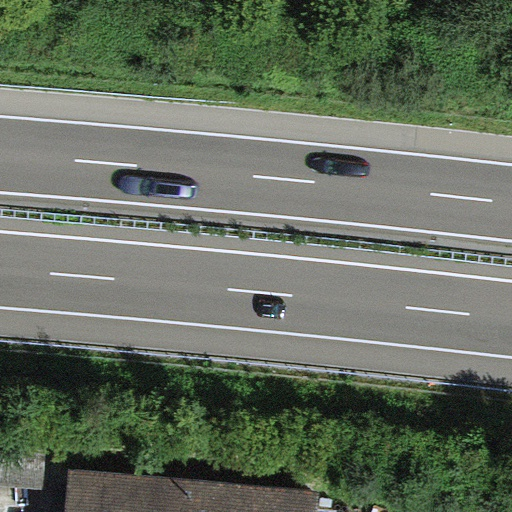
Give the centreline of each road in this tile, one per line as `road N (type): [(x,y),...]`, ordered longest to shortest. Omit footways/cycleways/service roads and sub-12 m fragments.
road 1 (motorway): [(0,269),(511,318)]
road 2 (motorway): [(511,202),(0,154)]
